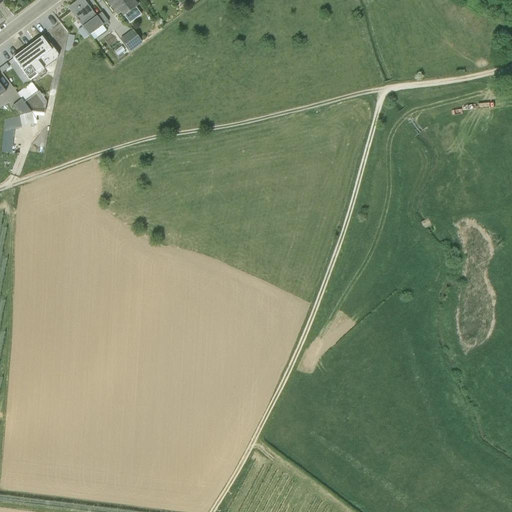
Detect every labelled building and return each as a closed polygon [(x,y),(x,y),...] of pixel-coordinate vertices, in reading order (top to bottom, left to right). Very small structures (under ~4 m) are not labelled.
[(89,36),(102,27),(107,23),(101,14),(95,18),(81,0),(80,0),(68,9),(82,28),(88,37),(89,36)] [(105,0),(118,16),(119,14),(122,18),(123,17),(135,8),(137,7),(131,0),(105,0)] [(135,8),(123,17),(129,25),(141,16),(135,8)] [(102,27),(89,36),(93,41),(106,32),(102,27)] [(88,37),(82,28),(77,32),(83,41),(88,37)] [(131,31),(119,40),(129,53),(142,44),(131,31)] [(41,38),(12,59),(28,81),(30,81),(57,60),(57,57),(58,57),(50,46),(47,47),(41,38)] [(33,82),(18,92),(22,98),(12,104),(27,126),(37,120),(36,118),(50,108),(33,82)]
